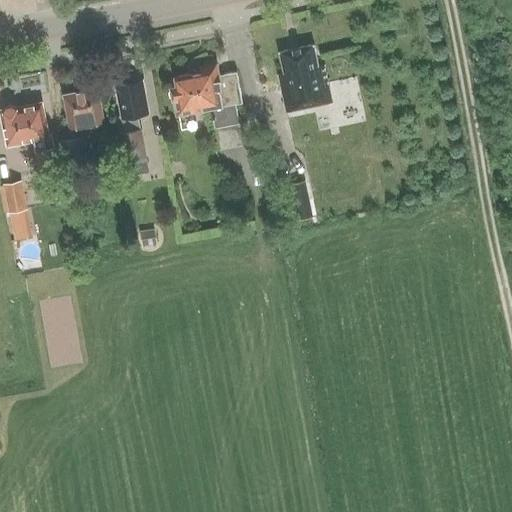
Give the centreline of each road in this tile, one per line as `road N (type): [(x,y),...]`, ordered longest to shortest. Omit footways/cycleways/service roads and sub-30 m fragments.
road 1 (track): [(511,338),(448,0)]
road 2 (tertiary): [(0,40),(220,0)]
